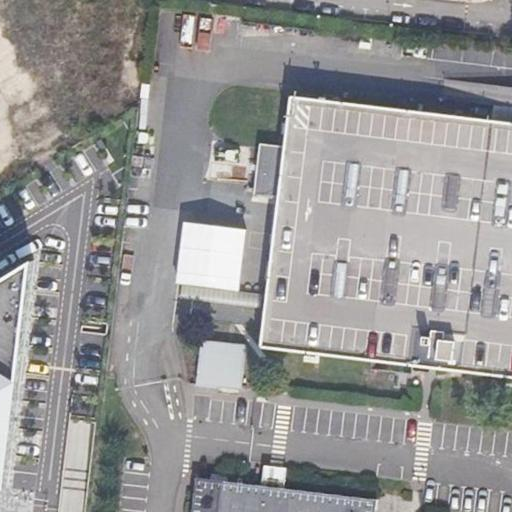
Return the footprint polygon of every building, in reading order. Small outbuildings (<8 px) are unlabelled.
[(0,0),(0,43),(9,59),(41,41),(59,74),(55,112),(106,117),(114,45),(75,40),(105,23),(99,13),(79,11),(72,0),(0,0)] [(286,149),(280,195),(261,355),(511,384),(511,133),(291,106),(286,149)] [(251,192),(280,195),(286,149),(256,146),(251,192)] [(0,485),(6,486),(31,267),(0,285),(0,485)] [(197,392),(242,398),(246,353),(203,349),(197,392)] [(255,490),(280,493),(280,478),(257,475),(255,490)] [(280,493),(255,490),(191,482),(188,511),(371,511),(373,504),(280,493)]
